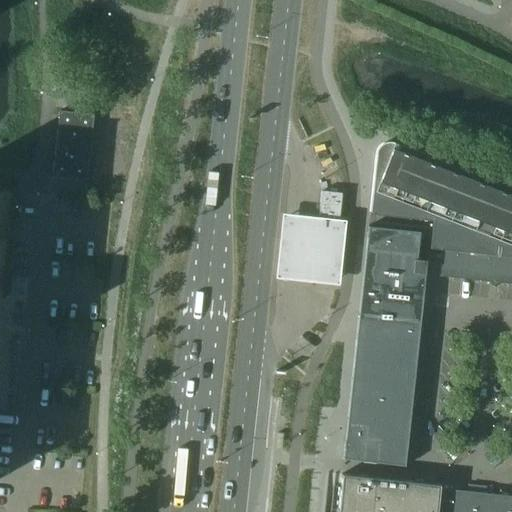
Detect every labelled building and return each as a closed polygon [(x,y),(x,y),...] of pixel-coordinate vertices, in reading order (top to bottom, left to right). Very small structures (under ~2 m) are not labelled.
[(52,176),(87,180),(94,114),(60,110),(52,176)] [(511,188),(394,142),(392,142),(391,141),(388,142),(387,142),(384,143),(382,144),(380,145),(379,147),(377,149),(376,151),(376,154),(369,214),(433,221),(430,248),(442,250),(439,276),(511,283),(511,188)] [(341,193),(322,192),(319,217),(338,220),(341,193)] [(338,220),(319,217),(281,213),(274,279),(338,286),(344,220),(338,220)] [(368,226),(343,459),(395,464),(395,465),(405,466),(427,260),(417,259),(420,232),(368,226)] [(437,511),(440,488),(441,484),(438,484),(435,484),(428,483),(403,480),(342,474),(340,487),(337,511),(437,511)] [(437,511),(462,511),(465,491),(440,488),(437,511)] [(462,511),(487,511),(490,493),(465,491),(462,511)] [(487,511),(511,511),(511,495),(490,493),(487,511)]
